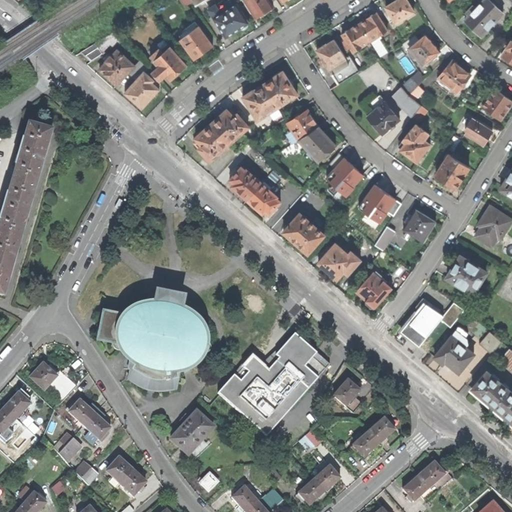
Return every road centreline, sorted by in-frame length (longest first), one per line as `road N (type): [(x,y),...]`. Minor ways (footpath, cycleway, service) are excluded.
road 1 (secondary): [(149,141),(368,342)]
road 2 (residential): [(282,36),(362,144),(462,215)]
road 3 (residential): [(54,301),(201,511)]
road 4 (residential): [(149,141),(54,301)]
road 5 (residential): [(149,141),(221,76),(282,36)]
road 6 (residential): [(368,342),(462,215)]
road 7 (residential): [(341,511),(451,413)]
road 8 (residential): [(425,0),(458,46),(511,81)]
